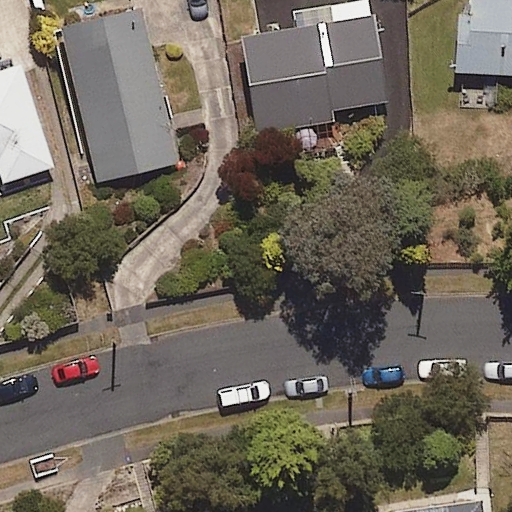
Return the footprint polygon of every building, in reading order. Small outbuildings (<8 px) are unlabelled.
[(511,0),(449,0),(447,73),(511,74),(511,0)] [(131,8),(49,29),(90,186),(171,166),(131,8)] [(366,19),(236,38),(250,135),(327,124),(325,110),(378,103),(366,19)] [(13,62),(0,66),(0,184),(49,168),(13,62)] [(482,511),(479,487),(387,499),(389,511),(482,511)]
